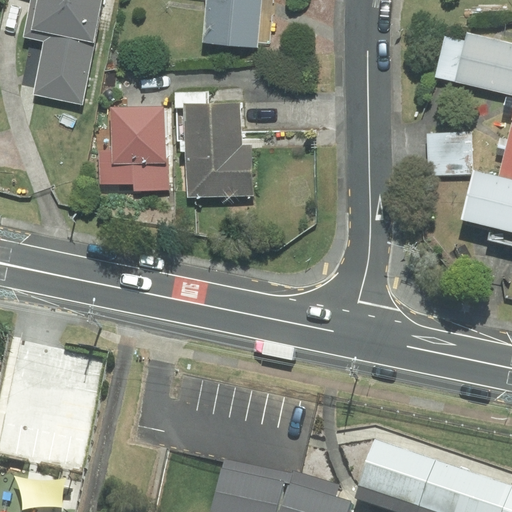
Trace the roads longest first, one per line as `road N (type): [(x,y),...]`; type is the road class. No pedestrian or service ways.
road 1 (secondary): [(350,334),(0,263)]
road 2 (residential): [(369,0),(369,253),(350,334)]
road 3 (secondary): [(511,368),(350,334)]
